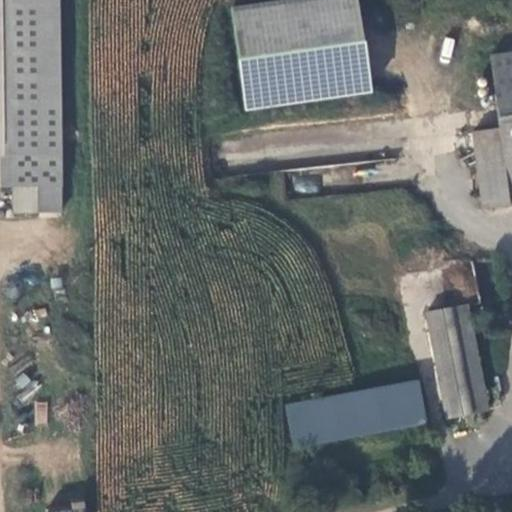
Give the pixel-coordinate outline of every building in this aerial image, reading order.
[(57,0),(0,0),(0,190),(10,190),(11,216),(61,215),(57,0)] [(294,0),(231,9),(237,63),(243,113),(370,95),(363,47),(357,0),(294,0)] [(511,52),(488,56),(497,129),(471,132),(481,210),(511,206),(511,52)] [(469,306),(425,314),(445,420),(488,412),(469,306)] [(426,428),(418,382),(285,408),(293,451),(426,428)] [(46,401),(34,402),(36,424),(48,423),(46,401)]
